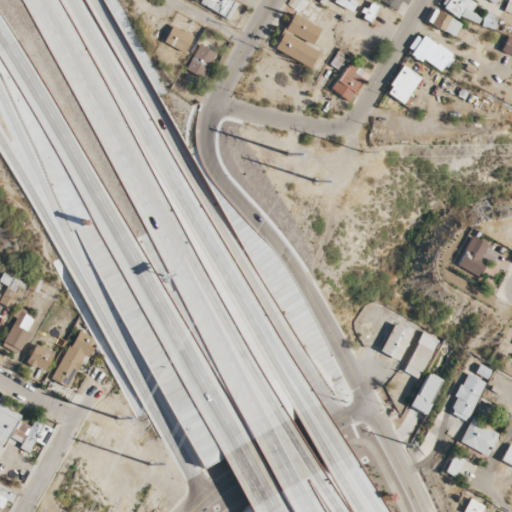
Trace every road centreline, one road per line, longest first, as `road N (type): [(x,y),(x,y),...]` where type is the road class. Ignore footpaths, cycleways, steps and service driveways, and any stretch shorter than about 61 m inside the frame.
road 1 (residential): [(425,511),(299,273),(213,173),(202,149),(203,127),(272,0)]
road 2 (motorway): [(344,421),(88,0)]
road 3 (motorway): [(0,26),(239,445)]
road 4 (motorway): [(301,412),(70,0)]
road 5 (motorway): [(200,301),(36,0)]
road 6 (motorway): [(52,219),(204,498)]
road 7 (residential): [(215,105),(342,126),(361,112),(423,0)]
road 8 (secondary): [(189,511),(344,421)]
road 9 (motorway): [(267,432),(200,301)]
road 10 (motorway): [(284,421),(200,301)]
road 11 (residential): [(23,511),(92,391)]
road 12 (motorway): [(0,92),(52,219)]
